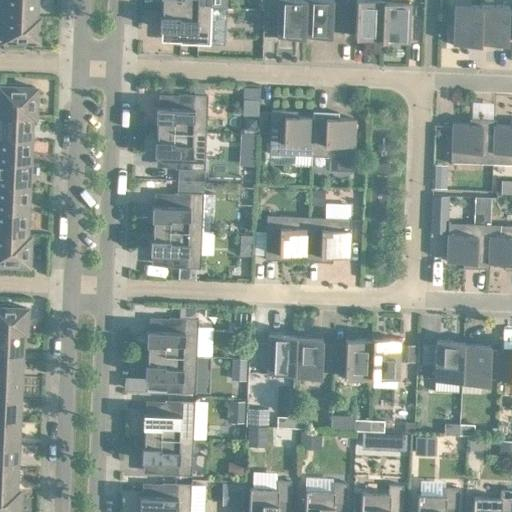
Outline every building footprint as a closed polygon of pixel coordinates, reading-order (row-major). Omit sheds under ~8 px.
[(0,0),(0,16),(35,18),(35,17),(36,10),(37,10),(37,0),(0,0)] [(297,33),(303,33),(304,0),(295,0),(285,0),(277,0),(276,38),(278,38),(278,36),(296,37),(297,33)] [(331,30),(343,31),(344,7),(332,6),(332,0),(304,0),(303,33),(303,37),(304,37),(304,35),(323,36),(323,32),(331,32),(331,30)] [(382,41),(382,36),(381,36),(383,2),(366,1),(366,0),(355,0),(355,7),(344,7),(343,31),(354,31),(354,33),(362,33),(362,38),(381,39),(381,41),(382,41)] [(381,36),(382,36),(388,37),(388,41),(407,42),(407,44),(408,44),(410,5),(392,5),(392,3),(383,2),(381,36)] [(511,37),(511,13),(508,13),(508,5),(498,5),(498,7),(481,6),(480,40),(479,40),(479,45),(480,45),(480,43),(499,44),(499,39),(507,39),(507,37),(511,37)] [(211,8),(162,6),(161,23),(168,23),(168,30),(180,30),(180,43),(180,44),(209,45),(211,8)] [(472,40),(479,40),(480,40),(481,6),(471,6),(471,8),(454,7),(452,46),(453,46),(454,44),(472,45),(472,40)] [(35,18),(0,16),(0,40),(4,41),(4,44),(16,44),(16,41),(38,42),(39,18),(35,17),(35,18)] [(0,86),(0,115),(33,117),(35,118),(36,88),(14,87),(14,84),(0,83),(0,86)] [(157,113),(156,130),(206,133),(207,95),(178,94),(177,107),(165,107),(165,113),(157,113)] [(310,156),(311,156),(313,118),(312,118),(294,117),(294,121),(285,121),(286,111),(271,110),(269,150),(282,151),(282,155),(295,155),(295,153),(310,154),(310,156)] [(313,118),(311,156),(312,156),(312,152),(324,153),(323,157),(336,157),(336,155),(353,156),(355,119),(335,119),(335,123),(326,123),(327,112),(312,112),(312,118),(313,118)] [(0,139),(30,140),(31,132),(32,132),(33,117),(0,115),(0,139)] [(245,123),(245,129),(256,129),(256,119),(250,119),(245,123)] [(492,164),(494,125),(495,125),(495,120),(481,119),(480,129),(471,129),(471,125),(452,124),(451,160),(467,161),(467,163),(480,163),(480,159),(492,160),(492,164)] [(511,126),(495,125),(494,125),(492,164),(493,164),(493,162),(509,163),(509,165),(511,164),(511,126)] [(206,133),(156,130),(156,148),(163,148),(163,155),(175,155),(174,169),(204,170),(206,133)] [(245,134),(244,157),(257,158),(258,135),(245,134)] [(0,139),(0,163),(29,164),(29,156),(31,156),(32,140),(30,140),(0,139)] [(0,187),(28,188),(28,187),(28,180),(30,180),(31,164),(29,164),(0,163),(0,187)] [(433,180),(433,188),(445,188),(446,181),(433,180)] [(0,187),(0,211),(27,212),(27,204),(29,204),(30,188),(28,187),(28,188),(0,187)] [(311,190),(311,205),(324,206),(325,190),(311,190)] [(153,212),(152,229),(202,231),(203,194),(174,192),(173,206),(161,206),(160,212),(153,212)] [(431,195),(430,233),(447,233),(448,225),(448,221),(449,196),(431,195)] [(0,235),(26,236),(26,228),(28,228),(29,212),(27,212),(0,211),(0,235)] [(288,255),(306,256),(307,255),(309,217),(308,217),(308,219),(292,218),(293,216),(280,216),(280,220),(266,219),(265,260),(279,260),(280,250),(288,250),(288,255)] [(307,255),(306,256),(306,262),(320,262),(321,252),(330,252),(330,257),(349,257),(351,221),(334,220),(334,218),(321,217),(321,221),(309,221),(309,217),(307,255)] [(489,269),(489,263),(488,263),(490,225),(489,225),(489,229),(477,228),(477,224),(465,224),(465,226),(448,225),(447,233),(446,262),(466,262),(466,258),(475,258),(474,269),(489,269)] [(511,225),(506,226),(506,228),(490,227),(491,225),(490,225),(488,263),(489,263),(507,264),(507,260),(511,259),(511,225)] [(202,231),(152,229),(151,246),(159,247),(159,253),(171,254),(170,267),(178,268),(195,268),(200,269),(202,231)] [(26,236),(0,235),(0,267),(6,268),(7,264),(28,265),(30,236),(26,236)] [(240,236),(240,249),(253,249),(253,236),(240,236)] [(178,268),(178,279),(195,279),(195,268),(178,268)] [(0,330),(24,332),(24,333),(25,333),(26,308),(4,307),(4,304),(0,304),(0,330)] [(179,306),(179,318),(195,318),(195,307),(179,306)] [(205,308),(205,316),(224,316),(224,309),(205,308)] [(148,337),(147,354),(196,356),(198,319),(195,318),(179,318),(168,317),(168,331),(156,330),(155,337),(148,337)] [(0,330),(0,353),(21,354),(21,353),(21,346),(23,346),(24,333),(24,332),(0,330)] [(284,373),(293,374),(295,340),(294,340),(287,339),(288,335),(269,334),(269,332),(268,332),(266,371),(284,371),(284,373)] [(321,369),(332,369),(333,345),(322,345),(322,338),(321,338),(320,343),(314,342),(314,338),(295,337),(296,335),(294,335),(294,340),(295,340),(293,374),(310,375),(310,377),(320,377),(321,369)] [(333,345),(332,369),(344,370),(344,378),(354,378),(354,376),(371,377),(372,343),(373,343),(373,338),(372,338),(372,340),(353,340),(353,344),(345,344),(345,346),(333,345)] [(379,343),(373,343),(372,343),(371,377),(381,378),(381,376),(398,376),(400,338),(398,338),(398,340),(380,339),(379,343)] [(451,381),(461,381),(462,347),(455,346),(456,342),(437,341),(437,339),(436,339),(434,378),(451,379),(451,381)] [(488,376),(500,377),(501,353),(489,352),(489,350),(482,350),(482,345),(463,344),(463,342),(462,342),(462,347),(461,381),(478,382),(478,384),(488,384),(488,376)] [(511,352),(501,353),(500,377),(511,377),(511,385),(511,352)] [(0,353),(0,376),(20,377),(20,376),(20,369),(22,369),(23,354),(21,353),(21,354),(0,353)] [(196,356),(147,354),(146,371),(154,371),(153,378),(166,378),(165,391),(165,392),(195,393),(196,356)] [(232,358),(231,380),(245,380),(246,359),(232,358)] [(0,399),(19,400),(19,399),(19,391),(20,391),(22,376),(20,376),(20,377),(0,376),(0,399)] [(0,399),(0,421),(18,423),(18,422),(19,414),(20,414),(21,399),(19,399),(19,400),(0,399)] [(144,419),(143,436),(193,439),(194,401),(165,400),(164,413),(152,413),(151,420),(144,419)] [(228,401),(227,422),(243,423),(244,402),(228,401)] [(248,409),(247,424),(267,425),(268,410),(248,409)] [(276,428),(291,429),(291,418),(276,417),(276,428)] [(291,418),(291,429),(306,429),(306,418),(291,418)] [(369,432),(369,421),(354,420),(354,431),(362,432),(369,432)] [(0,444),(17,445),(17,437),(19,437),(20,422),(18,422),(18,423),(0,421),(0,444)] [(384,421),(369,421),(369,432),(384,432),(384,421)] [(444,435),(459,436),(459,425),(444,424),(444,435)] [(459,425),(459,436),(474,436),(474,425),(459,425)] [(247,427),(246,446),(266,447),(267,428),(247,427)] [(275,430),(274,449),(295,450),(296,431),(275,430)] [(306,431),(305,449),(320,449),(320,432),(306,431)] [(362,432),(361,449),(405,451),(406,433),(384,432),(369,432),(362,432)] [(193,439),(143,436),(143,454),(150,454),(150,461),(162,461),(161,474),(161,475),(191,476),(193,439)] [(415,437),(414,455),(436,456),(436,438),(415,437)] [(511,441),(500,441),(500,459),(511,459),(511,441)] [(0,467),(16,468),(16,467),(16,460),(18,460),(19,445),(17,445),(0,444),(0,467)] [(233,463),(233,475),(243,476),(244,464),(233,463)] [(0,490),(15,491),(15,490),(16,483),(17,483),(18,468),(16,467),(16,468),(0,467),(0,490)] [(289,511),(291,481),(276,480),(275,489),(249,488),(247,511),(289,511)] [(139,511),(189,511),(191,484),(161,482),(160,496),(148,495),(148,502),(140,502),(140,509),(139,511)] [(345,511),(346,483),(331,483),(331,491),(305,490),(303,511),(345,511)] [(222,484),(222,496),(230,496),(229,506),(241,506),(241,484),(222,484)] [(401,511),(403,486),(388,485),(387,494),(361,492),(359,511),(401,511)] [(457,511),(458,488),(443,487),(443,496),(417,495),(415,511),(457,511)] [(15,491),(0,490),(0,511),(17,511),(19,490),(15,490),(15,491)] [(511,511),(511,490),(499,490),(499,498),(472,497),(471,511),(511,511)]
